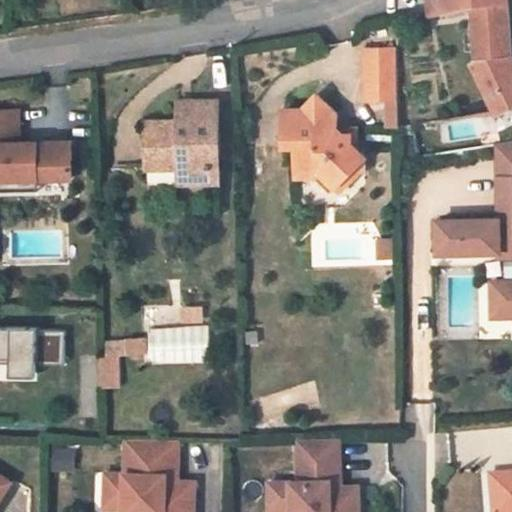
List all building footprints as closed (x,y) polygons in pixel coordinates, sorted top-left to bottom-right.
[(497,113),(511,105),(511,64),(507,59),(511,49),(507,0),(437,0),(427,2),(429,17),(445,14),(472,9),(478,59),(490,78),(481,83),(497,113)] [(366,48),(367,107),(399,107),(398,100),(397,48),(366,48)] [(300,171),(323,171),(346,192),(362,174),(371,173),(370,159),(353,142),(353,133),(337,133),(337,112),(319,94),(303,109),(285,110),(286,147),(298,147),(300,171)] [(220,166),(219,101),(192,101),(193,120),(148,120),(148,169),(178,168),(179,183),(203,183),(203,167),(220,166)] [(193,120),(192,101),(179,101),(179,120),(193,120)] [(20,109),(0,109),(0,190),(13,190),(13,178),(73,177),(72,140),(21,141),(20,109)] [(511,141),(497,143),(498,163),(511,163),(511,141)] [(511,177),(511,163),(498,163),(498,178),(511,177)] [(220,182),(220,166),(203,167),(203,183),(220,182)] [(151,183),(179,183),(178,168),(151,169),(151,183)] [(511,177),(498,178),(499,219),(438,220),(439,253),(500,251),(505,256),(506,282),(511,282),(511,284),(511,177)] [(39,178),(13,178),(13,190),(39,190),(39,178)] [(511,316),(511,284),(511,282),(506,282),(477,282),(478,317),(493,317),(511,316)] [(0,361),(13,362),(13,373),(38,374),(38,364),(64,365),(65,331),(37,331),(37,328),(0,326),(0,361)] [(141,354),(140,340),(125,341),(126,354),(141,354)] [(126,354),(125,341),(117,341),(117,355),(126,354)] [(339,436),(297,439),(300,481),(270,484),(273,511),(295,510),(295,511),(362,511),(360,483),(343,484),(339,436)] [(179,445),(127,444),(127,473),(106,473),(105,508),(125,508),(125,511),(194,511),(195,481),(179,481),(179,445)] [(511,511),(511,470),(490,473),(493,511),(511,511)] [(0,502),(12,485),(0,476),(0,502)]
